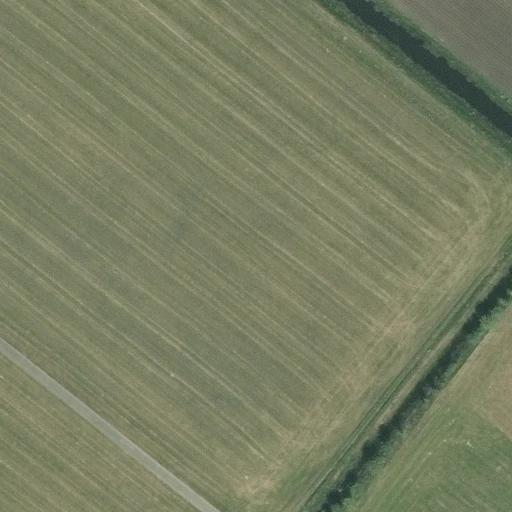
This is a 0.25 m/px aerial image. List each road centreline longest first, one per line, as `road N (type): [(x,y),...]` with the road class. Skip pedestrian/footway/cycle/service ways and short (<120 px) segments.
road 1 (track): [(207,511),(0,347)]
road 2 (track): [(312,0),(511,160)]
